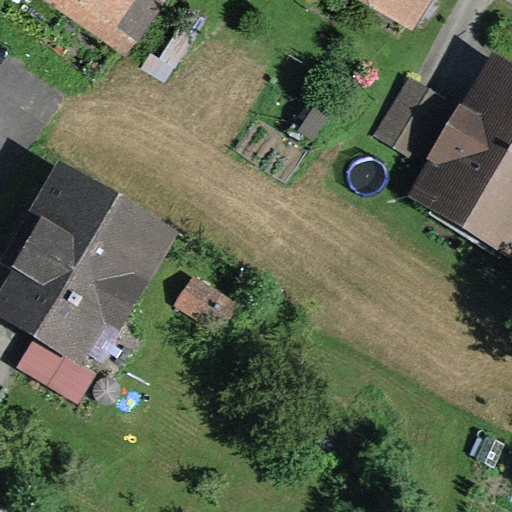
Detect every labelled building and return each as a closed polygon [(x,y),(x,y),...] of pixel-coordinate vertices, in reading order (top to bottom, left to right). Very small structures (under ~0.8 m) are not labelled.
[(104,0),(135,21),(149,0),(104,0)] [(397,0),(414,11),(420,0),(397,0)] [(410,75),(381,135),(413,150),(442,90),(410,75)] [(505,239),(511,227),(511,89),(502,83),(433,196),(505,239)] [(443,168),(469,124),(440,106),(414,150),(443,168)] [(0,315),(78,362),(151,240),(69,191),(0,309),(0,315)] [(179,304),(218,331),(234,307),(195,281),(179,304)] [(38,342),(22,369),(79,403),(95,377),(38,342)]
